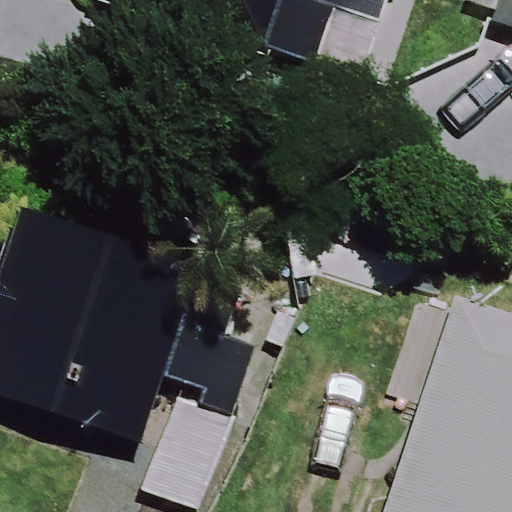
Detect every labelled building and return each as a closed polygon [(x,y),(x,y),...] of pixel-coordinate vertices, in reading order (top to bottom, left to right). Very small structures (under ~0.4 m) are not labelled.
[(376,0),(81,0),(77,15),(252,72),(254,66),(300,80),(319,20),(365,35),(376,0)] [(511,47),(511,0),(492,0),(480,37),(511,47)] [(0,418),(124,458),(180,283),(2,226),(0,233),(0,418)] [(511,511),(511,338),(441,315),(376,511),(511,511)] [(350,511),(366,462),(307,445),(286,511),(350,511)]
